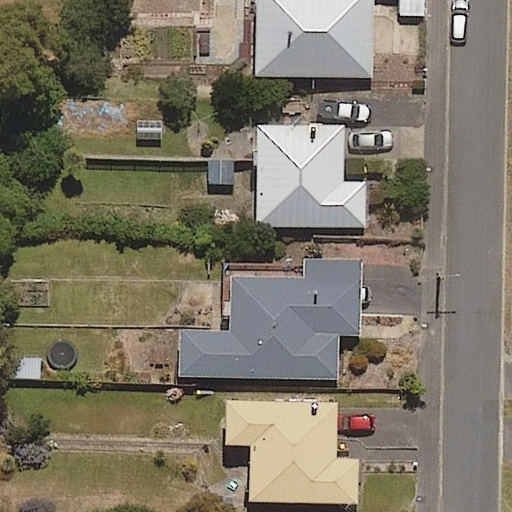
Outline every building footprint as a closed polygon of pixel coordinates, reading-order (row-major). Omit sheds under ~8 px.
[(370,77),(371,0),(254,0),(254,76),(370,77)] [(387,0),(388,15),(423,15),(422,0),(387,0)] [(343,179),(344,124),(260,122),(257,223),(365,225),(366,180),(343,179)] [(360,332),(361,258),(305,257),(305,270),(231,269),(230,329),(180,328),(179,374),(338,377),(338,332),(360,332)] [(335,457),(337,400),(228,397),(227,441),(253,442),(251,499),(357,502),(358,458),(335,457)]
